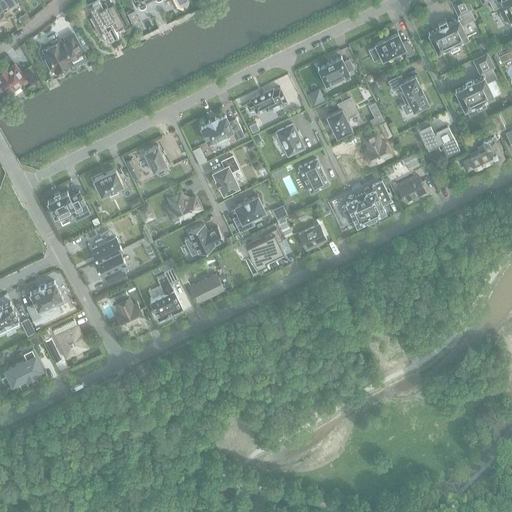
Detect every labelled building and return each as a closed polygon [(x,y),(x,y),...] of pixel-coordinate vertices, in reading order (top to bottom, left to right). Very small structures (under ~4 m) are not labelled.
[(17,4),(14,0),(3,0),(9,9),(17,4)] [(124,24),(113,3),(108,6),(106,3),(105,4),(102,6),(99,0),(97,0),(88,5),(95,17),(92,18),(99,32),(102,31),(105,38),(106,37),(108,41),(114,37),(118,35),(115,30),(124,25),(124,24)] [(134,0),(138,6),(139,7),(141,8),(144,8),(145,6),(146,4),(146,2),(145,0),(134,0)] [(462,25),(475,18),(470,9),(472,8),(467,0),(452,0),(458,14),(459,14),(461,18),(459,19),(458,18),(448,23),(447,22),(439,27),(428,32),(438,52),(468,37),(462,25)] [(511,0),(500,0),(497,1),(496,0),(481,0),(482,3),(487,0),(489,0),(493,9),(503,4),(511,22),(511,0)] [(133,24),(138,22),(134,11),(129,13),(133,24)] [(413,52),(407,40),(402,42),(398,34),(398,33),(398,32),(397,33),(389,37),(383,39),(384,40),(376,43),(375,44),(375,45),(376,44),(377,48),(375,49),(378,56),(380,55),(382,58),(382,59),(383,59),(383,58),(404,48),(408,55),(413,52)] [(59,40),(43,49),(45,52),(44,53),(52,68),(52,69),(54,68),(56,72),(71,63),(73,67),(87,59),(83,53),(72,33),(71,34),(65,37),(67,41),(61,44),(59,40)] [(487,82),(497,77),(492,67),(493,66),(487,52),(473,59),(480,73),(483,71),(485,75),(484,76),(484,75),(474,80),(473,80),(465,84),(455,89),(465,109),(493,95),(487,82)] [(348,71),(354,68),(349,59),(344,61),(342,57),(341,56),(340,56),(340,57),(333,60),(326,63),(326,64),(319,67),(318,67),(318,68),(325,83),(326,84),(327,84),(327,83),(334,80),(336,82),(342,79),(341,76),(348,73),(349,73),(350,73),(349,71),(349,72),(348,71)] [(19,83),(25,78),(15,64),(7,70),(5,68),(0,71),(0,74),(0,75),(0,91),(3,95),(9,90),(11,93),(21,85),(19,83)] [(37,70),(32,64),(26,69),(31,75),(37,70)] [(424,93),(420,84),(420,85),(415,76),(415,75),(414,75),(403,81),(400,74),(388,80),(393,89),(401,85),(405,92),(401,93),(405,102),(409,100),(413,109),(413,110),(414,110),(420,107),(421,109),(428,106),(427,104),(428,103),(429,103),(428,102),(424,93)] [(376,81),(369,84),(374,93),(380,89),(376,81)] [(287,101),(280,86),(274,89),(273,87),(249,99),(250,101),(246,103),(249,110),(254,108),(256,112),(266,108),(267,110),(272,108),(273,110),(282,106),(281,104),(287,101)] [(313,103),(325,99),(321,87),(309,91),(313,103)] [(347,118),(358,112),(350,96),(337,103),(343,116),(330,122),(333,128),(335,132),(337,136),(352,129),(347,118)] [(499,130),(506,127),(499,112),(492,116),(499,130)] [(225,134),(232,130),(236,138),(244,134),(237,120),(229,123),(225,115),(218,119),(217,118),(216,118),(208,122),(208,123),(201,127),(208,142),(216,138),(217,141),(219,142),(226,139),(227,137),(225,134)] [(256,121),(249,125),(253,131),(259,128),(256,121)] [(277,131),(270,134),(274,142),(281,139),(284,146),(278,149),(282,158),(288,154),(304,146),(300,139),(296,131),(293,123),(277,131)] [(459,148),(452,134),(448,125),(434,132),(430,125),(419,130),(428,148),(437,143),(440,149),(443,147),(447,154),(459,148)] [(391,154),(384,140),(381,141),(377,132),(364,138),(367,144),(368,144),(370,147),(364,149),(366,152),(364,153),(368,162),(370,161),(371,164),(391,154)] [(503,154),(493,134),(482,140),(484,142),(477,146),(480,151),(470,156),(471,157),(462,160),(467,169),(475,165),(475,166),(492,158),(492,159),(503,154)] [(168,164),(158,144),(155,146),(154,145),(152,146),(153,147),(144,151),(153,171),(168,164)] [(200,162),(207,159),(201,145),(193,149),(200,162)] [(420,164),(414,152),(403,158),(409,169),(420,164)] [(129,153),(124,156),(127,163),(133,160),(129,153)] [(238,185),(231,171),(239,167),(233,155),(221,160),(224,166),(213,171),(217,179),(216,179),(219,185),(220,185),(223,193),(238,185)] [(325,175),(321,166),(317,158),(299,167),(311,192),(329,183),(325,175)] [(391,165),(384,169),(387,174),(394,170),(391,165)] [(123,184),(115,168),(94,179),(101,194),(108,191),(110,195),(118,192),(116,187),(123,184)] [(426,191),(421,181),(418,175),(398,185),(404,200),(418,193),(418,194),(426,191)] [(386,210),(382,203),(391,199),(382,180),(372,184),(374,189),(365,193),(366,195),(358,199),(357,197),(346,202),(349,208),(343,210),(348,221),(354,218),(357,224),(367,219),(375,215),(386,210)] [(195,195),(189,198),(183,196),(180,190),(168,196),(178,216),(177,216),(178,219),(201,208),(195,195)] [(90,212),(79,191),(70,196),(68,191),(60,195),(55,197),(47,201),(55,216),(57,215),(59,219),(73,213),(76,219),(90,212)] [(265,210),(257,195),(234,206),(239,215),(233,218),(240,231),(246,228),(243,221),(265,210)] [(273,208),(277,218),(289,213),(285,203),(273,208)] [(139,208),(145,220),(153,216),(147,204),(139,208)] [(293,233),(284,216),(277,219),(285,237),(293,233)] [(224,239),(217,226),(207,231),(204,223),(188,231),(199,253),(215,245),(214,244),(224,239)] [(327,239),(319,223),(299,233),(305,248),(319,241),(319,242),(327,239)] [(285,254),(278,241),(282,239),(276,227),(262,233),(264,237),(246,246),(250,253),(248,254),(257,267),(285,254)] [(95,229),(86,233),(88,237),(97,233),(95,229)] [(97,245),(92,247),(95,254),(95,256),(96,255),(98,259),(119,249),(119,250),(122,248),(116,236),(107,240),(105,236),(95,241),(97,245)] [(98,259),(95,260),(96,261),(98,265),(97,265),(98,267),(101,273),(113,267),(125,261),(119,250),(119,249),(98,259)] [(178,279),(173,267),(164,271),(168,279),(160,283),(165,293),(150,300),(159,317),(167,313),(168,314),(174,311),(173,310),(182,306),(174,288),(173,289),(170,283),(178,279)] [(188,281),(182,268),(176,271),(183,283),(188,281)] [(224,289),(216,273),(190,285),(195,295),(198,301),(208,296),(208,295),(223,288),(223,289),(224,289)] [(115,276),(106,280),(109,286),(118,282),(115,276)] [(57,305),(63,302),(61,298),(63,297),(55,281),(30,293),(35,303),(27,306),(34,320),(42,316),(40,313),(57,305)] [(144,317),(137,303),(132,305),(129,297),(116,303),(120,311),(116,313),(123,328),(144,317)] [(11,321),(18,317),(11,301),(0,306),(0,326),(2,325),(4,329),(12,325),(11,321)] [(28,318),(21,321),(28,335),(34,331),(28,318)] [(87,346),(77,325),(55,335),(57,339),(60,338),(61,341),(59,342),(63,351),(62,352),(65,358),(72,355),(71,354),(87,346)] [(49,336),(46,329),(40,332),(44,339),(49,336)] [(42,369),(32,349),(24,353),(27,359),(6,370),(13,384),(26,377),(28,379),(36,375),(35,372),(42,369)] [(138,424),(135,420),(130,425),(132,429),(138,424)]
